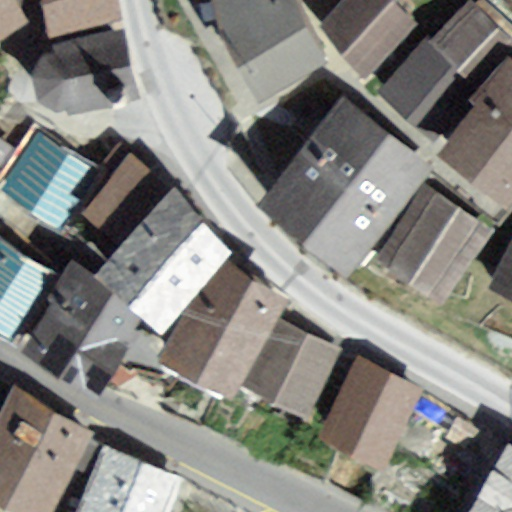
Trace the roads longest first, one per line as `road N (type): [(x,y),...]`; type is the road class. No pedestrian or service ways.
road 1 (residential): [(511,408),(365,322),(267,246),(207,172),(184,127),(142,0)]
road 2 (tertiary): [(0,345),(326,511)]
